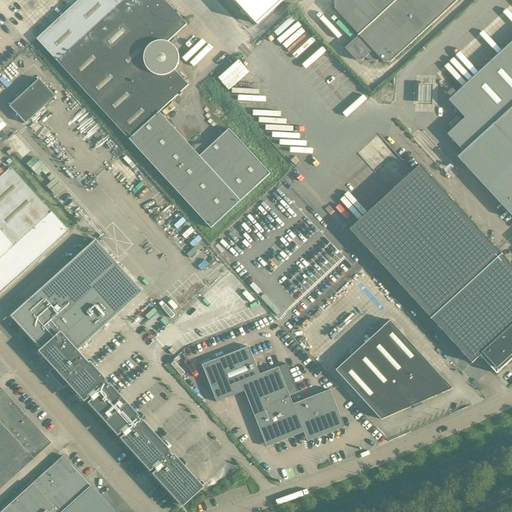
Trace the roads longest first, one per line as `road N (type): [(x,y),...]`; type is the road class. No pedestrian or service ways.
road 1 (unknown): [(0,302),(89,227),(113,239),(152,286),(179,278),(177,257),(124,197)]
road 2 (unclassified): [(227,511),(511,397)]
road 3 (unclassified): [(151,511),(0,344)]
road 4 (unknown): [(297,0),(244,36),(198,0)]
